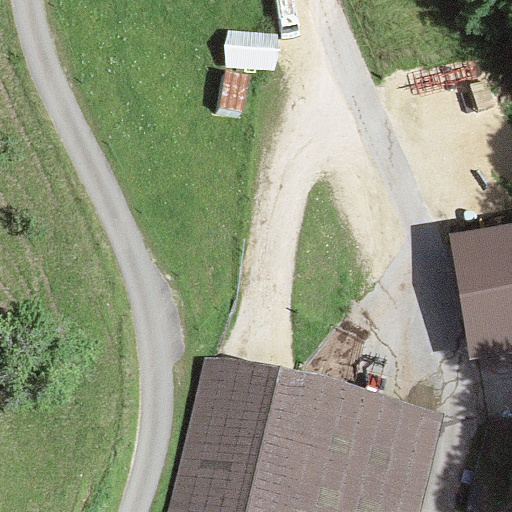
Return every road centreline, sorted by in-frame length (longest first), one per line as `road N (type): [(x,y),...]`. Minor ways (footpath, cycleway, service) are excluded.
road 1 (residential): [(132,511),(156,406),(151,324),(120,222),(51,80),(27,0)]
road 2 (track): [(437,511),(458,424),(457,363),(438,287),(325,0)]
